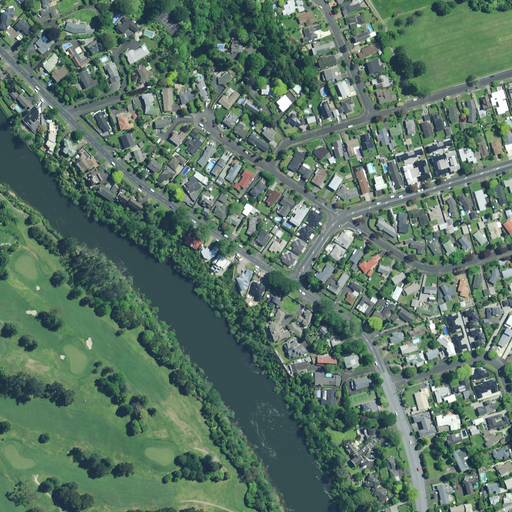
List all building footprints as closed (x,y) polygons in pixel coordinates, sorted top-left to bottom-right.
[(40,0),(43,5),(42,5),(43,8),(44,8),(44,9),(39,11),(41,16),(50,13),(52,18),(58,16),(54,6),(49,7),(48,3),(52,2),(51,0),(40,0)] [(297,8),(298,12),(304,11),(300,0),(299,0),(295,2),(296,6),(295,7),(293,0),(291,0),(287,1),(288,4),(283,6),(285,10),(282,11),(283,16),(295,12),(294,9),(297,8)] [(351,7),(348,1),(341,4),(344,10),(342,11),(344,16),(349,15),(348,14),(362,8),(360,3),(351,7)] [(6,10),(1,11),(2,16),(1,16),(1,20),(2,20),(0,25),(7,28),(12,17),(15,17),(14,11),(10,11),(10,8),(6,8),(6,10)] [(314,19),(312,12),(297,16),(300,24),(305,23),(306,26),(313,24),(311,20),(314,19)] [(365,23),(363,15),(355,17),(355,15),(345,18),(347,25),(350,24),(351,29),(360,26),(360,25),(365,23)] [(128,18),(125,16),(121,21),(123,23),(121,26),(119,24),(116,28),(123,34),(128,27),(135,33),(139,28),(127,19),(128,18)] [(32,30),(22,19),(14,27),(19,32),(21,29),(27,35),(32,30)] [(77,25),(68,22),(65,30),(74,33),(86,33),(86,25),(77,25)] [(312,27),(303,30),(306,41),(317,38),(315,31),(321,29),(319,25),(312,27)] [(42,30),(42,29),(40,31),(41,32),(37,36),(40,39),(35,43),(39,47),(37,50),(42,54),(52,44),(48,39),(45,42),(41,38),(48,31),(45,27),(42,30)] [(355,43),(366,39),(367,41),(370,40),(369,38),(370,37),(368,31),(353,37),(355,43)] [(103,50),(97,40),(87,46),(92,56),(103,50)] [(224,58),(238,59),(239,42),(237,42),(232,41),(231,54),(225,54),(224,58)] [(318,46),(317,42),(312,44),(313,48),(311,49),(313,55),(329,50),(327,43),(318,46)] [(379,51),(375,43),(361,50),(362,52),(357,54),(360,59),(379,51)] [(141,47),(135,51),(132,49),(124,54),(127,59),(130,64),(150,53),(144,44),(141,47)] [(69,54),(68,55),(70,59),(71,58),(77,68),(80,66),(81,67),(90,62),(86,57),(81,60),(78,54),(82,52),(83,53),(85,51),(81,45),(74,49),(72,46),(66,50),(69,54)] [(59,61),(57,59),(58,58),(55,54),(47,60),(43,64),(44,65),(43,66),(48,72),(56,67),(54,65),(59,61)] [(336,64),(334,56),(328,57),(328,56),(324,58),(323,57),(317,58),(318,61),(317,61),(319,69),(336,64)] [(379,66),(377,59),(366,63),(368,69),(367,69),(369,77),(372,76),(375,75),(375,73),(384,70),(383,65),(379,66)] [(107,74),(104,76),(106,79),(109,78),(111,83),(121,79),(113,62),(103,66),(107,74)] [(69,72),(64,66),(59,70),(57,68),(51,74),(53,75),(52,76),(57,83),(69,72)] [(146,70),(144,66),(137,70),(140,77),(139,83),(144,84),(145,82),(148,82),(149,76),(153,76),(153,72),(146,70)] [(337,72),(339,71),(338,67),(323,71),(324,75),(322,76),(324,81),(336,78),(337,81),(342,80),(340,75),(338,75),(337,72)] [(88,75),(86,71),(78,74),(82,84),(82,83),(85,89),(96,84),(91,74),(88,75)] [(226,84),(232,79),(226,72),(221,76),(221,75),(217,76),(216,76),(214,74),(211,78),(213,81),(210,85),(215,89),(218,85),(226,84)] [(385,78),(385,75),(376,77),(376,79),(371,80),(373,85),(375,84),(376,89),(390,85),(387,77),(385,78)] [(209,92),(204,79),(199,81),(195,83),(202,102),(209,99),(207,93),(209,92)] [(346,86),(344,82),(336,85),(342,97),(350,93),(349,90),(348,90),(346,86)] [(278,89),(271,85),(261,85),(261,95),(267,95),(272,98),(278,89)] [(174,105),(172,88),(162,89),(164,111),(172,111),(171,105),(174,105)] [(195,99),(191,88),(184,90),(185,92),(178,94),(181,105),(189,102),(188,101),(195,99)] [(382,92),(381,89),(375,91),(380,104),(397,98),(396,95),(391,96),(389,90),(382,92)] [(19,95),(14,90),(10,95),(12,97),(12,98),(16,103),(18,101),(25,109),(28,107),(33,113),(37,109),(34,105),(33,106),(21,94),(19,95)] [(505,98),(502,90),(490,94),(492,98),(490,98),(492,106),(495,105),(494,102),(497,101),(499,107),(496,108),(498,115),(504,113),(504,111),(508,110),(505,100),(502,101),(501,99),(505,98)] [(240,95),(235,91),(228,99),(223,95),(218,102),(228,110),(240,95)] [(152,100),(150,93),(143,95),(146,106),(145,114),(158,116),(159,110),(155,109),(152,100)] [(291,103),(284,95),(276,102),(279,106),(278,107),(282,112),(288,107),(288,106),(291,103)] [(486,96),(480,98),(482,105),(481,108),(482,110),(483,111),(491,109),(489,103),(488,103),(486,96)] [(345,112),(346,114),(352,111),(350,106),(354,104),(352,98),(341,102),(342,106),(337,108),(340,113),(345,112)] [(474,112),(475,108),(472,99),(465,101),(467,109),(466,117),(468,117),(467,122),(474,123),(475,112),(474,112)] [(259,109),(247,101),(243,106),(255,114),(259,109)] [(331,111),(327,101),(322,103),(323,105),(320,107),(322,111),(321,111),(322,115),(323,115),(325,119),(332,116),(330,112),(331,111)] [(457,112),(455,106),(447,108),(448,113),(448,114),(448,115),(447,116),(449,121),(450,120),(450,123),(458,120),(456,113),(457,112)] [(485,111),(483,112),(483,111),(482,110),(477,111),(479,118),(485,116),(485,115),(486,115),(485,111)] [(105,133),(111,130),(102,115),(105,114),(103,111),(95,116),(98,122),(97,123),(101,129),(102,129),(105,133)] [(118,122),(120,131),(124,130),(134,128),(132,123),(128,124),(127,118),(132,116),(132,119),(138,117),(136,111),(131,113),(124,114),(112,118),(113,123),(118,122)] [(26,118),(29,122),(30,122),(32,124),(31,125),(36,130),(40,126),(36,121),(37,119),(32,113),(26,118)] [(237,118),(232,113),(228,118),(226,117),(222,122),(231,129),(235,124),(233,123),(237,118)] [(296,116),(292,113),(285,121),(288,124),(290,123),(294,127),(296,125),(298,126),(301,123),(295,117),(296,116)] [(440,120),(438,114),(431,116),(436,132),(444,130),(441,120),(440,120)] [(173,124),(171,116),(168,117),(168,118),(159,121),(154,122),(156,129),(163,127),(163,129),(166,128),(165,127),(173,124)] [(414,134),(413,120),(404,121),(405,128),(406,128),(407,135),(414,134)] [(426,124),(425,121),(420,123),(424,138),(432,136),(429,123),(426,124)] [(245,125),(240,122),(234,132),(243,138),(248,132),(242,128),(245,125)] [(55,123),(49,123),(49,130),(48,130),(48,137),(47,137),(46,137),(46,138),(46,139),(47,139),(47,140),(46,145),(47,145),(47,146),(47,147),(48,147),(49,147),(47,152),(51,154),(57,141),(57,135),(58,135),(58,126),(55,126),(55,123)] [(402,133),(399,123),(394,125),(395,128),(388,130),(390,137),(402,133)] [(276,133),(269,126),(267,129),(265,127),(262,129),(264,131),(261,133),(270,142),(273,139),(272,137),(276,133)] [(388,145),(389,144),(388,144),(384,128),(377,130),(378,135),(375,136),(377,142),(380,141),(381,146),(388,145)] [(502,133),(506,146),(511,143),(511,136),(510,137),(509,131),(502,133)] [(180,144),(182,142),(181,142),(186,137),(181,133),(179,135),(175,132),(169,139),(178,146),(180,144)] [(135,145),(130,133),(120,137),(125,149),(135,145)] [(269,147),(251,134),(247,141),(255,146),(256,146),(266,152),(269,147)] [(368,140),(367,134),(360,135),(362,142),(361,142),(362,150),(370,149),(370,148),(373,147),(372,139),(368,140)] [(202,143),(195,138),(193,141),(189,138),(185,143),(188,146),(186,149),(193,155),(202,143)] [(72,146),(70,139),(62,141),(63,145),(62,145),(63,149),(61,151),(64,155),(66,153),(67,156),(68,158),(71,157),(70,155),(77,153),(75,150),(77,150),(76,145),(72,146)] [(348,157),(354,155),(352,148),(358,146),(356,139),(344,142),(348,157)] [(342,148),(339,140),(331,143),(333,149),(332,149),(335,158),(342,156),(340,148),(342,148)] [(501,153),(497,141),(490,143),(491,148),(493,155),(501,153)] [(478,144),(482,158),(488,156),(486,149),(487,149),(487,147),(486,147),(484,142),(478,144)] [(216,151),(208,146),(197,163),(203,167),(207,161),(209,162),(211,159),(209,158),(210,156),(212,157),(216,151)] [(470,146),(465,148),(467,153),(464,154),(462,149),(457,150),(461,162),(466,161),(465,158),(466,158),(467,162),(472,161),(473,164),(476,163),(475,158),(474,158),(470,146)] [(328,152),(322,147),(320,149),(319,147),(317,150),(316,149),(311,153),(319,161),(328,152)] [(145,160),(141,149),(133,152),(137,163),(145,160)] [(457,149),(453,151),(454,152),(449,153),(450,156),(445,158),(448,169),(459,166),(457,159),(459,158),(457,149)] [(300,154),(297,152),(287,167),(295,173),(298,167),(297,167),(305,154),(302,152),(300,154)] [(80,157),(78,154),(75,157),(78,160),(74,163),(82,172),(88,167),(89,169),(93,165),(97,162),(93,158),(91,159),(90,157),(86,160),(82,155),(80,157)] [(216,164),(211,172),(216,176),(222,168),(226,162),(227,163),(229,159),(223,154),(216,164)] [(187,161),(180,155),(177,159),(174,156),(167,164),(175,170),(178,166),(177,165),(179,162),(183,165),(187,161)] [(432,179),(425,157),(416,160),(418,167),(420,167),(422,173),(423,172),(425,176),(426,176),(428,181),(432,179)] [(445,168),(442,158),(430,162),(433,173),(441,171),(441,169),(445,168)] [(163,167),(152,159),(146,167),(157,175),(163,167)] [(402,185),(395,164),(394,164),(393,161),(387,162),(388,166),(387,166),(388,171),(389,175),(390,175),(392,182),(393,181),(395,187),(402,185)] [(242,167),(235,163),(232,168),(232,167),(228,172),(229,172),(225,178),(232,183),(242,167)] [(409,168),(408,164),(400,166),(403,175),(401,175),(403,181),(414,178),(411,167),(409,168)] [(176,173),(166,166),(163,170),(164,171),(157,180),(162,183),(165,179),(167,180),(170,177),(172,178),(176,173)] [(311,173),(301,166),(296,172),(302,175),(300,177),(306,181),(311,173)] [(255,175),(245,169),(241,175),(243,177),(239,183),(237,181),(233,187),(239,191),(241,187),(245,189),(250,181),(251,181),(255,175)] [(327,175),(318,169),(310,182),(321,189),(324,184),(322,183),(327,175)] [(104,182),(99,173),(97,170),(90,174),(91,175),(86,178),(87,180),(90,186),(97,183),(98,185),(104,182)] [(369,192),(362,170),(355,172),(361,195),(369,192)] [(201,182),(204,177),(197,172),(193,176),(201,182)] [(340,180),(333,175),(326,187),(333,191),(340,180)] [(185,187),(184,188),(194,202),(199,196),(196,191),(198,190),(199,191),(202,188),(201,187),(192,176),(188,179),(190,180),(183,186),(185,187)] [(204,177),(201,182),(206,186),(210,180),(205,176),(204,177)] [(224,180),(219,176),(215,182),(221,186),(224,180)] [(382,185),(380,176),(372,178),(374,185),(373,185),(374,191),(385,188),(384,184),(382,185)] [(510,193),(511,191),(511,179),(503,182),(505,187),(508,186),(510,193)] [(213,182),(210,180),(205,189),(208,191),(208,190),(211,192),(214,187),(211,185),(213,182)] [(260,193),(261,194),(265,191),(264,190),(266,188),(263,185),(260,182),(249,193),(255,198),(260,193)] [(495,198),(496,198),(496,199),(497,198),(499,205),(501,204),(502,206),(505,205),(504,204),(505,203),(500,184),(491,186),(495,198)] [(103,197),(112,203),(114,200),(112,198),(115,194),(114,194),(118,188),(114,185),(110,191),(105,187),(104,189),(101,186),(97,192),(100,195),(99,196),(102,198),(103,197)] [(348,190),(342,186),(336,194),(344,201),(345,200),(346,200),(358,197),(355,188),(348,190)] [(273,192),(270,189),(266,195),(269,197),(266,201),(268,203),(267,205),(271,207),(275,201),(276,201),(280,194),(274,190),(273,192)] [(483,195),(481,190),(474,192),(479,211),(485,210),(483,204),(485,204),(484,197),(487,196),(486,194),(483,195)] [(128,202),(130,198),(123,193),(122,193),(119,192),(117,195),(115,198),(117,199),(116,201),(118,202),(119,201),(121,202),(122,201),(125,203),(126,201),(128,202)] [(228,197),(222,194),(219,199),(224,203),(228,197)] [(466,200),(463,194),(457,198),(460,203),(459,204),(460,206),(462,205),(465,211),(471,208),(469,206),(470,205),(467,200),(466,200)] [(295,201),(285,195),(280,204),(283,205),(281,208),(283,209),(279,214),(285,217),(295,201)] [(214,203),(203,196),(199,203),(209,210),(214,203)] [(452,218),(457,217),(455,203),(452,197),(447,201),(449,205),(449,213),(451,212),(452,218)] [(130,198),(128,202),(127,204),(138,212),(142,206),(133,200),(131,198),(130,198)] [(250,212),(253,207),(247,203),(244,208),(245,208),(242,213),(247,216),(250,212)] [(226,208),(223,206),(221,208),(218,206),(214,212),(217,214),(215,216),(222,220),(227,212),(224,210),(226,208)] [(308,210),(302,206),(300,210),(297,208),(294,213),(296,214),(293,218),(292,216),(288,222),(297,227),(308,210)] [(442,218),(438,206),(434,207),(435,209),(432,210),(433,212),(429,213),(431,221),(442,218)] [(427,224),(423,209),(419,210),(418,209),(412,211),(412,210),(408,211),(409,217),(412,216),(413,218),(418,217),(421,226),(427,224)] [(239,216),(231,212),(225,221),(230,225),(232,223),(237,226),(240,220),(238,219),(239,216)] [(301,231),(308,235),(311,230),(311,229),(318,218),(316,216),(316,215),(313,213),(301,231)] [(405,224),(406,221),(407,222),(407,216),(406,216),(406,214),(399,214),(398,220),(399,221),(399,227),(398,232),(408,233),(409,224),(405,224)] [(386,221),(383,219),(384,219),(381,217),(375,225),(379,228),(378,229),(381,231),(382,230),(395,238),(397,235),(395,229),(385,223),(386,221)] [(257,219),(249,218),(248,229),(246,232),(247,232),(246,234),(253,237),(256,231),(256,229),(257,229),(257,226),(256,226),(257,219)] [(501,227),(498,219),(495,220),(495,222),(486,224),(491,240),(500,237),(497,228),(501,227)] [(511,232),(511,219),(509,222),(508,220),(502,224),(509,235),(511,232)] [(284,233),(274,227),(271,232),(280,238),(284,233)] [(268,233),(262,229),(259,234),(260,234),(255,241),(264,247),(271,237),(267,235),(268,233)] [(486,241),(478,231),(472,235),(481,245),(486,241)] [(200,242),(187,234),(182,241),(195,250),(200,242)] [(349,239),(348,239),(349,237),(343,235),(340,240),(334,251),(343,257),(347,251),(343,248),(347,243),(347,241),(348,241),(349,239)] [(470,246),(463,236),(458,240),(462,246),(461,247),(464,251),(470,246)] [(424,251),(425,243),(412,241),(412,239),(405,241),(405,245),(410,244),(410,248),(418,249),(417,253),(425,255),(426,251),(424,251)] [(287,243),(283,240),(280,244),(274,241),(268,250),(272,252),(273,251),(276,253),(277,251),(280,253),(287,243)] [(457,252),(450,240),(442,244),(447,253),(446,253),(448,257),(457,252)] [(299,247),(292,242),(281,259),(288,263),(294,253),(295,254),(299,247)] [(434,242),(428,245),(435,256),(440,252),(434,242)] [(203,246),(200,251),(203,258),(208,259),(213,257),(218,251),(213,247),(210,251),(203,246)] [(363,253),(357,250),(354,254),(353,254),(349,260),(356,264),(363,253)] [(358,266),(365,273),(378,263),(377,262),(381,258),(377,254),(373,258),(373,257),(366,263),(365,261),(358,266)] [(334,268),(328,264),(322,273),(319,271),(315,277),(323,283),(334,268)] [(377,271),(382,273),(381,276),(385,278),(386,275),(388,275),(391,268),(385,266),(385,267),(380,265),(377,271)] [(511,275),(511,268),(501,272),(503,278),(511,275)] [(248,286),(253,272),(247,269),(244,275),(244,274),(238,276),(239,277),(235,279),(240,291),(247,288),(247,287),(248,286)] [(498,278),(497,269),(491,270),(492,275),(488,281),(494,285),(498,278)] [(406,277),(402,272),(397,275),(397,274),(391,279),(395,285),(406,277)] [(331,284),(328,289),(338,295),(341,290),(349,277),(343,273),(337,282),(338,283),(336,287),(331,284)] [(481,275),(474,274),(473,288),(479,289),(481,275)] [(466,280),(460,279),(458,291),(460,291),(459,296),(467,297),(468,290),(464,289),(466,280)] [(266,285),(253,282),(249,298),(262,302),(264,292),(266,285)] [(362,288),(352,282),(349,286),(355,290),(352,294),(349,292),(346,295),(348,296),(345,301),(351,305),(362,288)] [(404,290),(402,291),(404,295),(406,294),(407,296),(415,290),(419,287),(416,282),(403,290),(404,290)] [(448,289),(445,284),(440,287),(445,296),(444,296),(446,302),(451,300),(450,296),(455,294),(452,287),(448,289)] [(432,295),(432,294),(435,294),(436,287),(424,286),(424,293),(430,294),(432,295)] [(402,289),(397,287),(391,298),(397,301),(402,289)] [(491,294),(495,293),(493,287),(487,289),(482,290),(484,296),(488,295),(488,298),(492,297),(491,294)] [(270,292),(267,299),(265,302),(269,304),(270,301),(278,305),(281,298),(270,292)] [(509,305),(510,309),(511,308),(511,295),(508,297),(508,299),(502,301),(504,307),(509,305)] [(377,300),(372,297),(370,301),(364,297),(356,308),(367,315),(377,300)] [(397,306),(391,303),(388,308),(386,306),(382,314),(375,311),(371,318),(383,324),(386,317),(388,318),(392,312),(393,313),(397,306)] [(433,304),(431,308),(429,309),(418,307),(416,313),(421,316),(422,314),(432,316),(433,313),(436,314),(438,306),(433,304)] [(415,318),(400,306),(397,309),(400,311),(397,315),(407,322),(408,321),(411,323),(415,318)] [(498,315),(498,307),(486,308),(486,318),(490,318),(490,315),(498,315)] [(266,329),(267,328),(268,328),(269,329),(268,330),(274,342),(276,341),(277,342),(290,336),(288,331),(282,333),(278,326),(281,324),(280,322),(285,314),(278,309),(275,315),(275,316),(273,319),(275,320),(273,322),(272,321),(270,323),(269,321),(266,322),(267,323),(264,324),(266,329)] [(303,318),(299,316),(297,321),(303,324),(302,325),(306,327),(308,324),(309,324),(314,315),(306,311),(303,316),(304,316),(303,318)] [(398,317),(393,313),(390,318),(395,322),(398,317)] [(463,322),(469,320),(466,313),(461,314),(456,316),(460,329),(465,327),(463,322)] [(294,322),(288,325),(287,326),(293,333),(300,337),(303,332),(297,327),(294,322)] [(332,330),(326,322),(316,330),(321,336),(322,335),(324,337),(332,330)] [(467,329),(469,335),(475,333),(479,338),(484,334),(477,325),(467,329)] [(425,333),(423,326),(413,329),(413,330),(409,332),(411,338),(425,333)] [(511,331),(506,328),(502,335),(501,335),(497,344),(505,349),(509,343),(506,341),(509,336),(511,331)] [(462,338),(459,330),(451,332),(455,345),(463,343),(461,338),(462,338)] [(389,338),(391,343),(388,344),(389,346),(394,344),(394,343),(403,340),(400,331),(392,334),(393,337),(389,338)] [(338,335),(332,336),(332,335),(325,337),(326,342),(327,342),(329,347),(340,344),(338,335)] [(451,343),(441,335),(436,340),(446,348),(451,343)] [(298,343),(298,341),(293,340),(293,342),(292,343),(291,344),(287,343),(283,346),(285,349),(284,350),(287,355),(286,355),(289,360),(291,358),(292,359),(295,357),(296,358),(299,356),(297,354),(299,353),(301,356),(303,354),(304,357),(307,355),(306,353),(307,352),(302,344),(296,348),(295,347),(297,345),(297,344),(298,343)] [(416,344),(407,346),(407,345),(400,347),(400,349),(402,355),(418,350),(417,347),(416,344)] [(439,354),(438,348),(426,353),(428,360),(437,357),(436,355),(439,354)] [(423,365),(423,364),(425,364),(424,361),(425,360),(423,353),(419,354),(419,353),(409,356),(409,357),(405,358),(407,364),(412,362),(413,365),(416,364),(417,367),(423,365)] [(352,355),(342,359),(343,362),(344,362),(346,368),(351,367),(352,369),(357,367),(356,366),(359,365),(356,356),(353,357),(352,355)] [(317,359),(312,359),(313,364),(317,364),(317,365),(323,366),(323,363),(336,364),(337,357),(317,356),(317,359)] [(299,371),(307,368),(308,371),(314,369),(310,357),(301,359),(302,362),(295,364),(289,365),(291,374),(299,371)] [(324,378),(324,373),(315,372),(315,373),(311,373),(311,379),(314,379),(314,385),(322,385),(335,385),(335,386),(339,386),(339,382),(340,382),(341,375),(334,375),(334,378),(324,378)] [(369,379),(369,376),(351,381),(353,390),(369,386),(368,383),(373,381),(372,378),(369,379)] [(490,396),(485,379),(472,383),(474,391),(478,390),(481,399),(490,396)] [(460,381),(461,386),(454,388),(455,392),(458,391),(459,393),(462,392),(464,400),(469,398),(469,396),(470,396),(467,386),(465,380),(460,381)] [(439,387),(440,389),(435,390),(434,386),(431,387),(432,392),(434,391),(437,403),(442,402),(440,396),(450,394),(448,387),(443,389),(442,386),(439,387)] [(429,410),(426,399),(426,398),(429,397),(427,388),(420,389),(421,392),(414,394),(417,407),(412,408),(413,412),(411,412),(412,414),(415,413),(429,410)] [(336,390),(326,389),(325,391),(321,391),(321,399),(320,399),(320,404),(335,405),(336,390)] [(456,400),(454,394),(444,398),(445,401),(447,400),(448,403),(456,400)] [(375,401),(361,404),(358,405),(360,411),(363,410),(363,411),(366,411),(366,412),(371,411),(372,413),(378,411),(375,401)] [(491,404),(490,401),(483,403),(484,406),(477,409),(478,412),(476,412),(477,416),(493,411),(493,410),(496,409),(494,403),(491,404)] [(431,419),(429,412),(413,416),(415,423),(422,421),(424,430),(418,431),(420,437),(436,433),(434,426),(431,427),(428,419),(431,419)] [(499,417),(498,414),(491,416),(492,416),(487,418),(488,421),(485,422),(487,427),(488,427),(489,430),(498,427),(497,422),(495,423),(494,419),(499,417)] [(457,429),(460,428),(459,424),(460,424),(459,415),(455,415),(443,417),(443,415),(436,416),(437,426),(448,425),(448,426),(450,426),(451,430),(457,429)] [(369,436),(366,436),(367,439),(374,438),(374,437),(377,436),(376,431),(376,428),(368,429),(369,436)] [(486,447),(488,446),(489,447),(501,438),(497,432),(495,433),(494,431),(484,439),(486,442),(485,442),(484,443),(485,445),(485,446),(486,447)] [(455,438),(454,434),(447,436),(448,440),(445,441),(446,446),(461,442),(460,436),(455,438)] [(499,440),(501,444),(508,442),(507,436),(502,438),(502,439),(499,440)] [(364,454),(378,444),(374,439),(360,450),(359,449),(357,450),(353,445),(350,442),(344,446),(345,448),(346,449),(345,450),(349,455),(350,455),(352,458),(350,461),(354,467),(359,464),(362,467),(369,462),(366,458),(376,459),(376,455),(364,454)] [(509,455),(502,447),(496,452),(494,450),(490,453),(496,461),(502,457),(504,459),(509,455)] [(467,456),(463,448),(451,453),(460,473),(469,469),(466,463),(465,463),(463,458),(467,456)] [(398,475),(394,457),(386,459),(388,464),(390,463),(392,469),(389,470),(391,477),(398,475)] [(511,468),(507,461),(504,463),(503,463),(499,465),(498,464),(493,467),(496,470),(495,471),(498,477),(511,468)] [(387,494),(385,493),(387,490),(380,487),(380,489),(377,488),(380,481),(373,477),(374,475),(369,473),(364,485),(369,487),(370,486),(373,487),(372,489),(373,490),(373,491),(372,494),(379,497),(378,499),(384,502),(387,494)] [(474,477),(468,479),(465,476),(461,482),(464,484),(467,494),(473,493),(471,485),(475,484),(474,477)] [(511,477),(503,481),(506,490),(511,487),(511,477)] [(498,493),(495,483),(486,485),(488,493),(491,493),(491,492),(494,491),(495,493),(498,493)] [(454,493),(452,488),(447,489),(446,484),(437,486),(438,490),(441,500),(440,500),(441,505),(449,503),(448,501),(453,500),(452,497),(449,498),(448,494),(452,493),(454,493)] [(502,506),(507,505),(507,503),(511,502),(511,494),(510,495),(510,493),(505,494),(505,498),(502,499),(503,503),(502,503),(502,506)] [(499,501),(497,495),(488,498),(490,504),(492,504),(492,505),(495,504),(495,503),(499,501)] [(472,510),(470,503),(456,506),(449,508),(450,511),(463,511),(465,511),(472,511),(472,510)]
